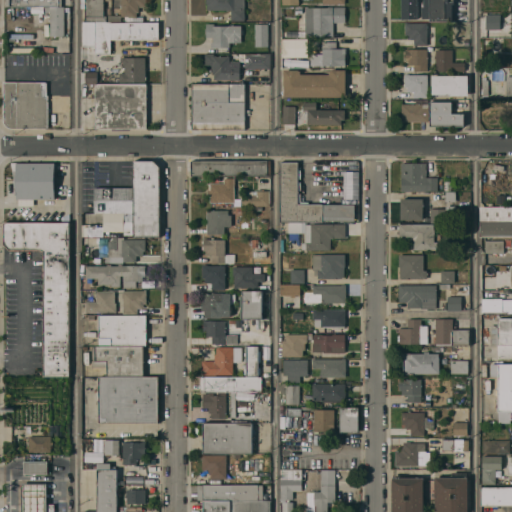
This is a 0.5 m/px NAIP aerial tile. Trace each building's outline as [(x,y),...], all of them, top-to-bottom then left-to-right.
[(85,9),(80,9),(80,0),(103,0),(103,16),(121,16),(121,21),(111,22),(85,22),(85,9)] [(146,0),(146,7),(138,7),(138,12),(136,12),(136,18),(132,18),(132,22),(125,22),(125,17),(121,17),(121,0),(146,0)] [(244,0),(244,21),(231,21),(231,10),(207,10),(207,4),(206,4),(206,0),(244,0)] [(401,0),(418,0),(418,19),(401,19),(401,0)] [(424,0),(454,0),(454,4),(452,4),(452,22),(430,22),(430,19),(422,19),(422,6),(424,6),(424,0)] [(64,7),(64,36),(50,36),(50,12),(45,12),(45,7),(61,7),(64,7)] [(305,8),(328,7),(345,7),(345,22),(333,22),(333,36),(305,36),(305,8)] [(482,33),(482,14),(508,14),(508,33),(482,33)] [(111,22),(111,23),(158,22),(158,39),(110,40),(111,54),(95,54),(95,47),(83,47),(82,22),(85,22),(111,22)] [(229,43),(227,43),(227,48),(215,48),(215,43),(213,43),(212,38),(206,38),(205,23),(214,23),(214,26),(229,26),(229,43)] [(427,23),(427,46),(414,46),(414,39),(410,39),(408,39),(408,35),(405,35),(405,23),(427,23)] [(268,47),(255,47),(255,24),(268,24),(268,47)] [(283,57),(282,39),(307,38),(308,57),(283,57)] [(310,54),(322,54),(322,42),(336,42),(336,48),(346,48),(346,54),(345,54),(345,65),(310,65),(310,54)] [(427,71),(414,71),(414,65),(408,65),(408,60),(405,60),(405,49),(427,49),(427,71)] [(435,71),(435,49),(453,49),(453,62),(464,62),(464,71),(435,71)] [(245,69),(245,53),(270,53),(270,69),(245,69)] [(240,80),(214,80),(214,74),(212,74),(212,69),(205,69),(205,54),(214,54),(214,56),(216,56),(229,56),(229,61),(240,61),(240,80)] [(119,82),(119,73),(124,73),(124,66),(123,66),(123,62),(121,62),(121,57),(145,57),(145,82),(119,82)] [(284,97),(284,70),(298,70),(298,71),(300,70),(300,74),(329,74),(329,70),(331,70),(345,70),(345,97),(284,97)] [(85,84),(85,72),(97,72),(97,84),(95,84),(85,84)] [(427,97),(417,97),(417,98),(413,98),(413,92),(407,92),(407,87),(404,87),(404,74),(409,74),(409,75),(427,75),(427,97)] [(468,75),(468,95),(449,95),(449,94),(432,94),(432,75),(468,75)] [(511,76),(511,97),(479,99),(479,84),(480,84),(480,77),(511,76)] [(4,82),(46,82),(46,85),(47,85),(47,128),(11,128),(9,128),(8,127),(6,126),(4,124),(4,122),(4,82)] [(97,84),(146,83),(147,128),(130,128),(130,130),(112,130),(112,128),(95,128),(95,84),(97,84)] [(192,84),(244,84),(245,129),(192,130),(192,84)] [(307,124),(307,111),(303,111),(303,102),(316,102),(316,109),(345,110),(345,119),(341,119),(341,125),(307,124)] [(430,126),(429,102),(451,102),(451,113),(464,113),(464,126),(430,126)] [(401,121),(402,104),(428,104),(428,121),(401,121)] [(294,124),(283,124),(283,106),(294,106),(294,124)] [(270,160),(271,176),(191,176),(191,161),(270,160)] [(160,237),(133,237),(133,235),(124,235),(124,222),(133,222),(133,213),(95,213),(95,188),(133,188),(133,161),(154,161),(160,167),(160,237)] [(280,222),(280,162),(298,162),(298,170),(301,170),(300,179),(298,179),(298,182),(300,182),(300,190),(298,190),(298,193),(300,193),(300,202),(298,202),(298,204),(311,204),(311,201),(321,201),(321,204),(323,204),(323,222),(311,222),(288,222),(280,222)] [(55,163),(55,199),(16,199),(13,175),(11,163),(55,163)] [(401,163),(426,163),(426,177),(438,177),(438,191),(426,191),(401,191),(401,163)] [(359,199),(346,198),(346,199),(343,199),(344,171),(346,171),(359,171),(359,199)] [(210,202),(210,195),(208,195),(208,190),(210,190),(210,183),(224,183),(224,178),(234,178),(234,202),(210,202)] [(242,206),(242,195),(257,195),(257,191),(269,191),(269,206),(242,206)] [(430,209),(446,208),(445,192),(455,191),(455,193),(456,193),(456,197),(455,197),(456,222),(430,222),(430,209)] [(335,221),(335,222),(328,221),(324,221),(324,204),(327,204),(327,198),(328,198),(328,197),(330,197),(330,198),(335,198),(335,204),(355,205),(355,221),(335,221)] [(401,219),(401,199),(423,199),(423,220),(401,219)] [(511,237),(479,237),(479,207),(511,207),(511,237)] [(206,210),(228,210),(228,215),(231,215),(231,226),(224,226),(224,234),(207,234),(206,210)] [(3,222),(69,222),(70,377),(44,377),(43,251),(40,250),(9,250),(3,244),(3,222)] [(311,224),(345,224),(345,238),(333,238),(331,238),(331,250),(306,250),(306,249),(302,249),(302,243),(305,243),(305,225),(301,225),(301,233),(288,233),(288,222),(311,222),(311,224)] [(413,250),(414,239),(411,239),(411,237),(399,237),(399,224),(434,224),(434,242),(438,242),(438,250),(413,250)] [(145,239),(145,251),(143,251),(143,256),(136,256),(136,262),(122,262),(122,263),(112,263),(105,263),(105,257),(109,257),(109,249),(107,249),(107,241),(109,241),(115,237),(124,237),(124,240),(145,239)] [(225,239),(225,254),(235,254),(235,263),(211,263),(212,255),(205,255),(205,251),(203,251),(203,249),(202,249),(202,247),(203,247),(201,245),(203,244),(202,244),(202,241),(203,241),(203,239),(225,239)] [(485,253),(485,240),(503,240),(504,253),(485,253)] [(345,254),(345,266),(344,266),(344,278),(341,278),(318,278),(318,275),(314,275),(314,270),(313,270),(313,254),(345,254)] [(423,255),(423,270),(426,270),(426,279),(402,279),(402,278),(400,278),(400,267),(399,267),(399,255),(423,255)] [(107,266),(107,264),(111,264),(111,266),(118,266),(118,264),(123,264),(123,265),(145,265),(145,277),(143,277),(143,281),(136,281),(136,288),(123,288),(123,276),(120,276),(120,287),(111,287),(111,284),(98,284),(98,278),(86,278),(86,266),(107,266)] [(225,289),(212,289),(212,283),(205,283),(205,278),(202,278),(202,265),(208,265),(225,265),(225,289)] [(254,287),(254,288),(252,288),(251,287),(238,287),(238,288),(235,288),(235,287),(234,287),(234,276),(233,276),(233,267),(253,267),(253,274),(265,274),(265,281),(258,281),(258,287),(254,287)] [(290,269),(304,269),(304,283),(290,283),(290,269)] [(441,283),(441,282),(440,282),(440,272),(441,272),(441,270),(454,270),(454,283),(441,283)] [(300,284),(300,295),(295,296),(295,297),(291,297),(291,296),(281,296),(280,284),(300,284)] [(341,285),(342,284),(346,284),(346,303),(321,303),(321,302),(305,302),(305,294),(313,294),(313,285),(341,285)] [(436,308),(421,308),(410,308),(410,309),(407,309),(407,302),(399,302),(399,298),(398,298),(398,284),(402,284),(402,285),(436,285),(436,308)] [(123,291),(144,291),(144,290),(146,290),(146,303),(143,303),(143,308),(137,308),(137,314),(134,314),(123,314),(123,291)] [(262,319),(242,319),(242,318),(240,318),(240,309),(242,309),(242,307),(240,307),(240,296),(242,296),(242,291),(262,291),(262,319)] [(86,312),(86,302),(96,302),(96,297),(95,297),(95,294),(96,294),(96,292),(116,292),(116,312),(86,312)] [(222,317),(222,318),(206,318),(206,319),(204,319),(204,311),(201,311),(201,293),(222,293),(222,294),(235,294),(235,304),(230,304),(230,317),(222,317)] [(447,297),(461,296),(461,310),(448,310),(447,297)] [(502,299),(511,299),(511,313),(507,313),(482,312),(482,298),(502,299)] [(346,309),(346,310),(349,310),(349,317),(346,317),(346,327),(343,327),(343,328),(322,328),(322,327),(321,327),(321,326),(314,326),(314,319),(312,319),(312,309),(346,309)] [(99,346),(99,315),(146,315),(146,345),(111,346),(99,346)] [(511,345),(497,345),(498,346),(490,346),(490,325),(498,325),(498,318),(511,318),(511,345)] [(428,343),(399,344),(399,328),(408,328),(408,319),(421,319),(431,319),(431,326),(427,326),(428,343)] [(435,319),(452,319),(452,320),(463,320),(463,329),(469,329),(469,346),(435,346),(435,319)] [(225,335),(237,334),(237,344),(226,344),(226,336),(226,344),(212,344),(212,337),(205,337),(205,332),(203,332),(203,330),(203,323),(203,321),(225,321),(225,335)] [(303,356),(301,356),(282,356),(282,340),(285,340),(285,334),(307,334),(307,343),(303,343),(303,356)] [(323,353),(323,352),(313,352),(313,343),(313,335),(332,335),(345,334),(345,353),(323,353)] [(511,359),(498,359),(498,346),(497,345),(511,345),(511,359)] [(144,346),(144,376),(107,376),(107,367),(92,367),(92,361),(95,361),(95,346),(99,346),(111,346),(144,346)] [(246,374),(244,374),(244,368),(246,368),(246,355),(244,355),(244,353),(246,353),(246,346),(258,346),(258,351),(260,351),(260,362),(258,362),(258,367),(260,367),(260,374),(258,374),(258,377),(246,377),(246,374)] [(233,375),(216,375),(203,375),(203,374),(202,374),(202,361),(214,361),(214,354),(216,354),(216,348),(217,348),(217,347),(233,347),(242,347),(242,362),(233,362),(233,375)] [(403,374),(403,353),(411,353),(411,354),(439,353),(440,374),(403,374)] [(342,359),(342,358),(346,358),(346,377),(320,377),(320,372),(321,372),(321,368),(313,368),(313,359),(342,359)] [(308,360),(308,376),(300,376),(300,383),(287,383),(287,375),(283,375),(283,360),(308,360)] [(468,360),(468,373),(451,373),(451,360),(468,360)] [(511,419),(510,419),(510,422),(499,422),(498,411),(498,400),(491,400),(491,376),(490,364),(511,364),(511,419)] [(99,423),(98,397),(96,397),(96,390),(98,390),(98,377),(158,377),(158,423),(99,423)] [(261,377),(262,392),(236,392),(231,392),(201,392),(201,377),(246,377),(258,377),(261,377)] [(399,379),(404,379),(421,379),(421,402),(408,402),(408,395),(402,395),(402,391),(399,391),(399,386),(398,385),(399,383),(399,379)] [(299,404),(286,404),(286,394),(280,394),(280,382),(286,382),(286,385),(300,385),(299,404)] [(312,383),(345,384),(345,400),(343,400),(343,402),(323,402),(323,401),(312,401),(312,383)] [(226,418),(211,418),(211,413),(209,413),(209,408),(203,408),(203,393),(209,393),(213,393),(214,393),(214,396),(215,396),(215,395),(218,395),(226,395),(226,418)] [(340,408),(358,407),(358,432),(340,432),(340,408)] [(334,431),(314,431),(314,425),(312,425),(312,422),(314,422),(314,409),(334,409),(334,431)] [(424,412),(425,435),(411,435),(411,429),(407,429),(407,428),(405,428),(405,424),(402,424),(402,412),(424,412)] [(467,422),(467,435),(453,435),(453,422),(467,422)] [(252,423),(252,454),(203,454),(203,423),(231,423),(247,423),(252,423)] [(51,436),(51,452),(29,452),(29,436),(51,436)] [(443,439),(464,439),(464,451),(443,451),(443,439)] [(482,453),(482,440),(510,440),(510,453),(482,453)] [(123,443),(142,442),(145,442),(145,458),(137,458),(137,464),(123,465),(123,443)] [(395,451),(401,451),(401,447),(403,447),(403,442),(410,442),(410,443),(425,443),(425,452),(430,452),(430,465),(419,465),(399,465),(399,466),(395,466),(395,451)] [(226,455),(226,479),(211,479),(211,474),(208,474),(208,470),(202,470),(202,455),(226,455)] [(482,484),(482,456),(502,456),(502,469),(496,469),(496,484),(482,484)] [(48,461),(48,474),(24,474),(24,461),(48,461)] [(117,469),(117,511),(97,511),(97,469),(116,469),(117,469)] [(301,469),(302,491),(293,491),(293,500),(285,500),(285,502),(281,502),(280,480),(281,480),(281,469),(301,469)] [(335,502),(327,502),(327,511),(316,511),(316,505),(314,505),(314,492),(321,492),(321,470),(335,470),(335,502)] [(468,511),(435,511),(435,477),(452,477),(452,473),(467,472),(467,477),(468,477),(468,511)] [(125,476),(144,476),(144,485),(125,484),(125,476)] [(392,511),(392,477),(424,477),(424,511),(392,511)] [(47,504),(54,504),(54,511),(21,511),(22,483),(47,484),(47,504)] [(230,511),(230,500),(203,500),(198,500),(198,485),(203,485),(258,485),(263,485),(263,500),(270,500),(270,511),(230,511)] [(511,506),(481,506),(481,487),(511,487),(511,506)] [(145,504),(126,504),(126,498),(125,498),(125,494),(126,494),(126,489),(145,489),(145,504)] [(203,511),(203,500),(230,500),(230,511),(203,511)]
